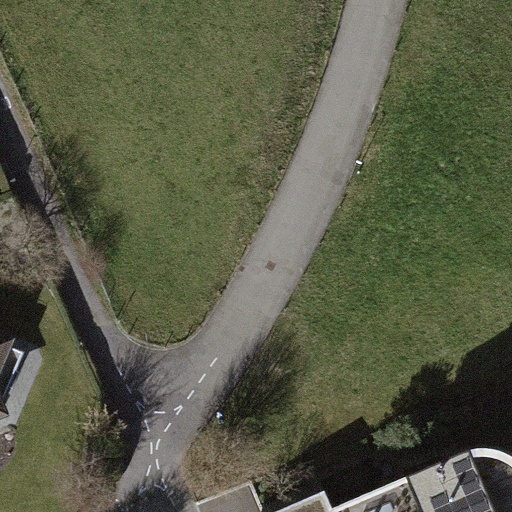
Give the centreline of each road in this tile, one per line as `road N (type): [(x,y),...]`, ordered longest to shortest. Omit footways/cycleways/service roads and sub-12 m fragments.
road 1 (residential): [(154,450),(249,311),(335,159),(375,0)]
road 2 (residential): [(154,450),(0,105)]
